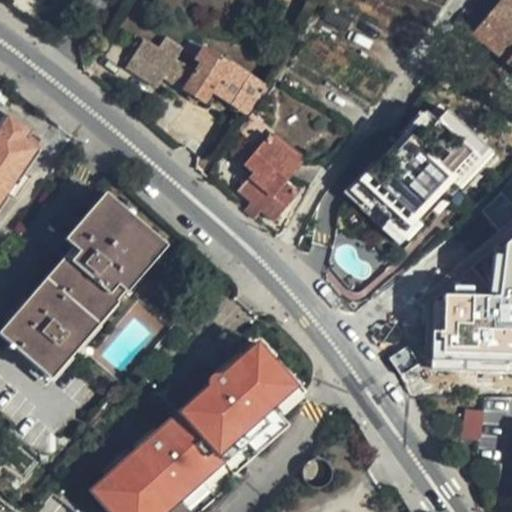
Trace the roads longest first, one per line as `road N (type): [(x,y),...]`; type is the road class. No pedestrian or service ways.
road 1 (unclassified): [(0,41),(275,279)]
road 2 (residential): [(275,279),(462,0)]
road 3 (unclassified): [(275,279),(454,511)]
